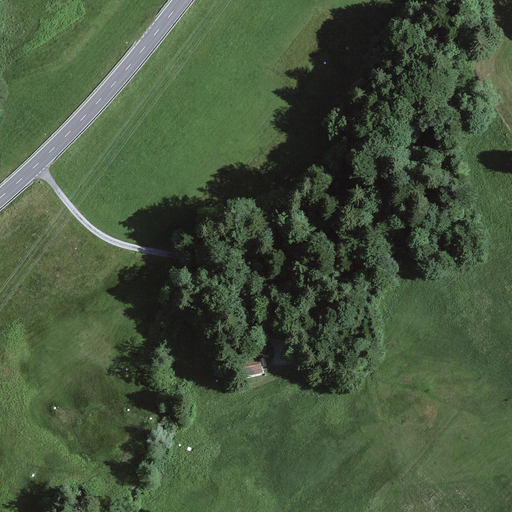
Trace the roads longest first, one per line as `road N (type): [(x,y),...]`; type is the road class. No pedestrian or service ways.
road 1 (track): [(272,366),(285,349),(279,301),(203,264),(107,240),(37,165)]
road 2 (primary): [(182,0),(92,107),(0,198)]
